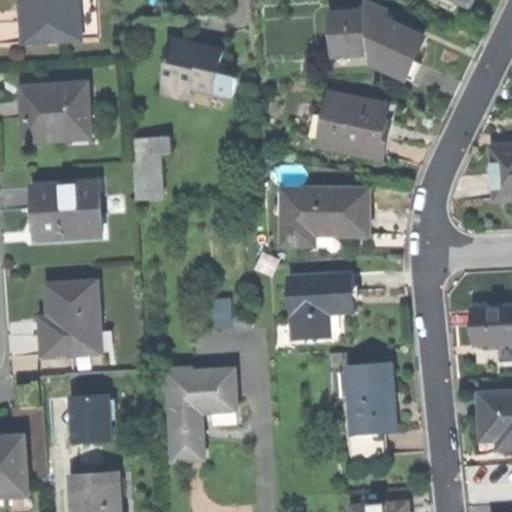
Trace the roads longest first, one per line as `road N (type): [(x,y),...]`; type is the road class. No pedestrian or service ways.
road 1 (residential): [(451,511),(426,256)]
road 2 (residential): [(426,256),(433,190),(511,27)]
road 3 (residential): [(263,511),(254,341)]
